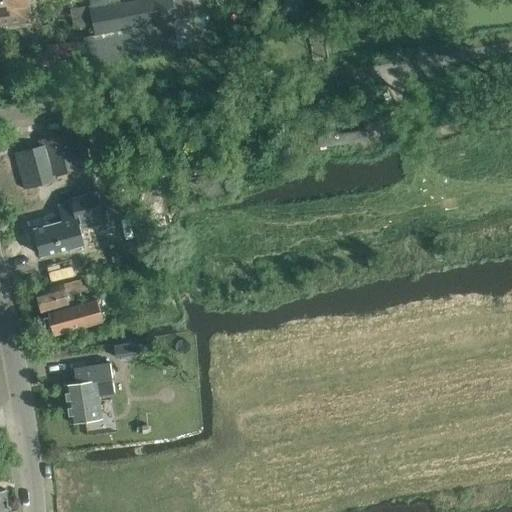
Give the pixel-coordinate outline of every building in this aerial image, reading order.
[(0,0),(0,25),(31,21),(28,0),(0,0)] [(89,10),(93,26),(46,35),(48,49),(16,56),(21,79),(53,74),(50,60),(86,53),(88,64),(214,42),(209,12),(212,12),(210,0),(136,0),(137,1),(122,3),(121,0),(108,0),(110,6),(89,10)] [(318,135),(320,147),(368,140),(366,128),(318,135)] [(15,153),(20,174),(52,165),(53,168),(65,164),(67,172),(82,168),(81,166),(91,163),(83,133),(73,136),(72,131),(38,140),(39,146),(15,153)] [(52,165),(20,174),(24,189),(57,181),(55,175),(67,172),(65,164),(53,168),(52,165)] [(34,228),(41,256),(85,244),(81,229),(105,223),(98,197),(59,207),(63,222),(34,228)] [(121,279),(119,272),(109,274),(110,281),(121,279)] [(41,313),(47,311),(54,335),(104,321),(98,298),(77,304),(73,293),(103,285),(100,273),(86,277),(35,291),(41,313)] [(135,343),(114,346),(116,357),(137,354),(135,343)] [(76,383),(64,385),(70,423),(102,418),(98,396),(114,393),(109,362),(74,367),(76,383)] [(0,511),(9,511),(6,489),(0,489),(0,511)]
